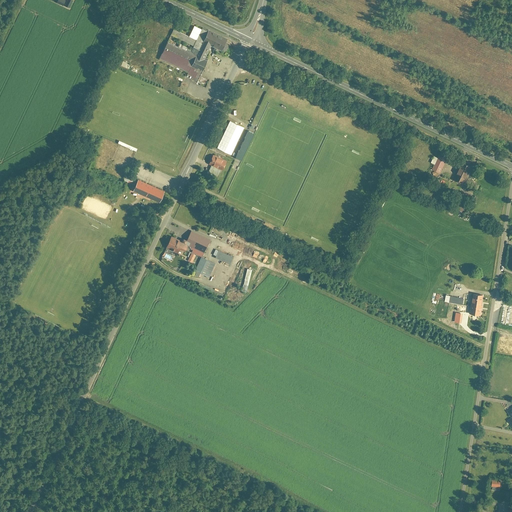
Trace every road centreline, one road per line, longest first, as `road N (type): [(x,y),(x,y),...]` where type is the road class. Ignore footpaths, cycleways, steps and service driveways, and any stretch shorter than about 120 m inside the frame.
road 1 (residential): [(30,511),(248,40)]
road 2 (residential): [(511,195),(460,511)]
road 3 (secondary): [(511,167),(248,40)]
road 4 (track): [(483,367),(293,279)]
